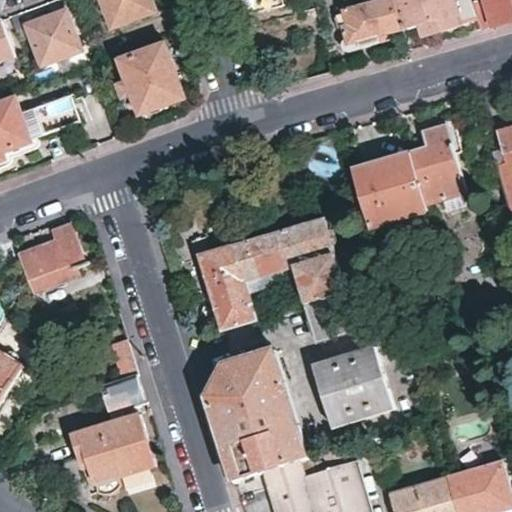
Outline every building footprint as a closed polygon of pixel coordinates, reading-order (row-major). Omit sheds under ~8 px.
[(102,0),(112,26),(156,10),(152,0),(102,0)] [(239,0),(243,14),(271,7),(270,0),(239,0)] [(379,36),(402,29),(393,0),(374,0),(343,9),(347,24),(342,25),(347,44),(357,42),(359,47),(380,41),(379,36)] [(478,20),(472,0),(393,0),(402,29),(429,22),(432,32),(478,20)] [(511,20),(511,19),(511,0),(472,0),(478,20),(480,29),(511,20)] [(83,49),(68,10),(28,26),(42,65),(83,49)] [(3,19),(0,19),(0,62),(5,60),(17,55),(3,19)] [(188,99),(168,44),(118,62),(125,84),(117,87),(122,100),(130,98),(138,118),(188,99)] [(19,103),(23,115),(57,103),(53,90),(19,103)] [(23,115),(33,141),(86,122),(75,97),(57,103),(23,115)] [(19,103),(18,99),(0,105),(0,162),(10,159),(7,151),(33,141),(23,115),(19,103)] [(430,147),(413,152),(428,204),(468,192),(450,125),(426,132),(430,147)] [(511,130),(500,133),(508,164),(501,166),(511,206),(511,205),(511,130)] [(413,152),(354,169),(372,227),(430,209),(428,204),(413,152)] [(318,341),(359,329),(325,219),(201,256),(225,329),(257,319),(249,294),(245,281),(295,267),(299,280),(318,341)] [(16,237),(0,242),(0,255),(5,268),(24,261),(34,288),(81,272),(78,265),(87,261),(74,223),(54,229),(58,239),(21,252),(16,237)] [(299,280),(295,267),(245,281),(249,294),(277,286),(299,280)] [(122,377),(139,372),(128,337),(112,342),(122,377)] [(396,408),(377,347),(315,365),(325,398),(334,426),(396,408)] [(0,405),(23,365),(0,350),(0,405)] [(290,392),(278,353),(277,350),(225,365),(209,394),(224,440),(237,481),(269,473),(300,462),(311,459),(310,455),(290,392)] [(122,377),(100,383),(108,406),(113,421),(73,434),(81,459),(87,458),(96,485),(99,485),(101,490),(103,491),(111,492),(116,492),(118,489),(121,485),(119,477),(155,466),(136,403),(147,399),(141,380),(139,372),(122,377)] [(372,511),(355,456),(346,459),(348,464),(305,478),(300,462),(269,473),(280,511),(372,511)] [(511,489),(503,460),(449,477),(460,511),(497,511),(511,507),(511,489)] [(460,511),(449,477),(391,495),(395,511),(460,511)]
